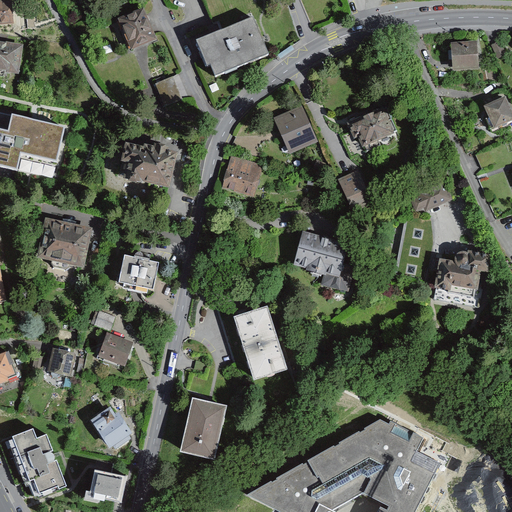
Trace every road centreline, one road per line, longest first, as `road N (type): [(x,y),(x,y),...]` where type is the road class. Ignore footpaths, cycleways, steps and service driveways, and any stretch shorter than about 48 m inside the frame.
road 1 (residential): [(140,511),(223,134),(244,106),(303,59),(370,30)]
road 2 (residential): [(370,30),(511,18)]
